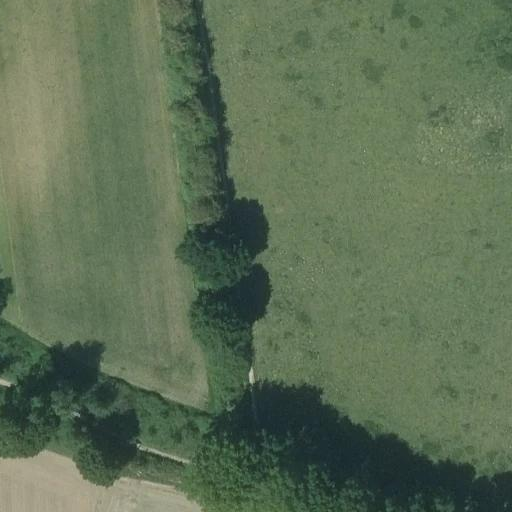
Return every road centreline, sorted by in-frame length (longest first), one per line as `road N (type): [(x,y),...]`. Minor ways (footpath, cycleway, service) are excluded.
road 1 (track): [(245,477),(146,450),(0,385)]
road 2 (track): [(385,511),(245,477)]
